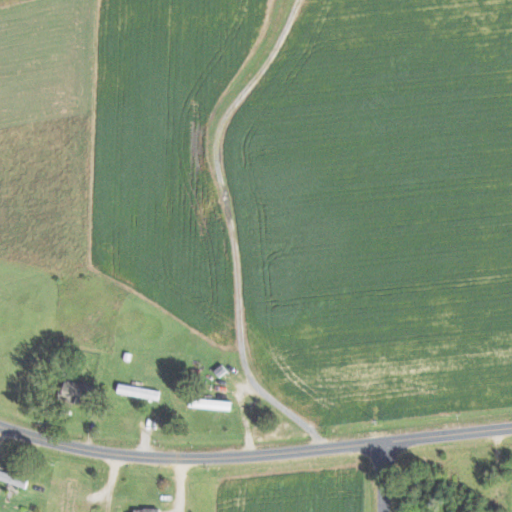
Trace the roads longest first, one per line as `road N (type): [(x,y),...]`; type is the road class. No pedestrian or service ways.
road 1 (track): [(333,449),(258,385),(245,362),(215,142),(281,44),(299,0)]
road 2 (residential): [(511,429),(253,456)]
road 3 (residential): [(253,456),(117,455),(0,427)]
